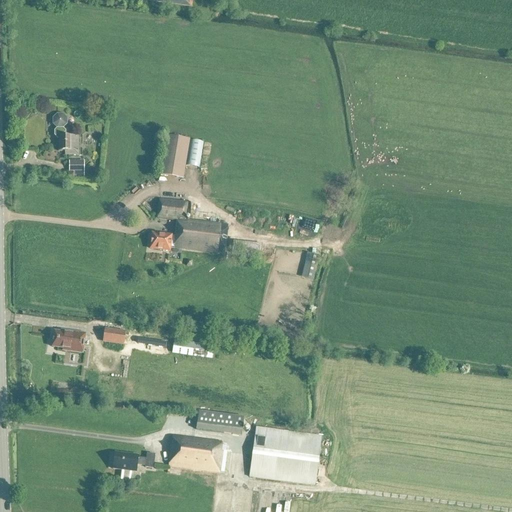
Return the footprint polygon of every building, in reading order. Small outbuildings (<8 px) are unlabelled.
[(191,8),(192,0),(148,0),(148,2),(191,8)] [(78,156),(78,137),(65,137),(65,132),(63,129),(67,125),(67,120),(63,116),(57,116),(53,120),(53,126),(57,130),(54,132),(54,137),(57,140),(60,140),(60,152),(65,152),(65,156),(78,156)] [(183,180),(189,141),(167,137),(160,177),(183,180)] [(84,173),(84,162),(69,162),(69,173),(84,173)] [(223,254),(227,226),(184,222),(186,204),(160,201),(159,201),(157,219),(177,221),(175,237),(152,235),(150,250),(169,252),(169,248),(223,254)] [(231,257),(259,260),(261,243),(233,240),(231,257)] [(310,253),(304,277),(317,280),(324,256),(310,253)] [(123,345),(125,333),(105,331),(103,343),(123,345)] [(82,354),(85,335),(65,332),(65,334),(54,332),(52,348),(63,350),(62,352),(82,354)] [(138,339),(137,345),(165,349),(165,343),(138,339)] [(213,354),(214,346),(174,341),(172,354),(212,360),(213,354)] [(241,437),(244,418),(199,413),(199,419),(197,430),(197,431),(227,435),(241,437)] [(315,487),(321,437),(255,429),(249,478),(315,487)] [(219,474),(222,453),(220,452),(222,443),(173,437),(174,437),(172,437),(168,467),(169,468),(169,467),(219,474)] [(153,469),(155,456),(147,455),(146,460),(138,459),(138,457),(115,454),(113,470),(136,473),(137,466),(145,467),(145,468),(153,469)]
